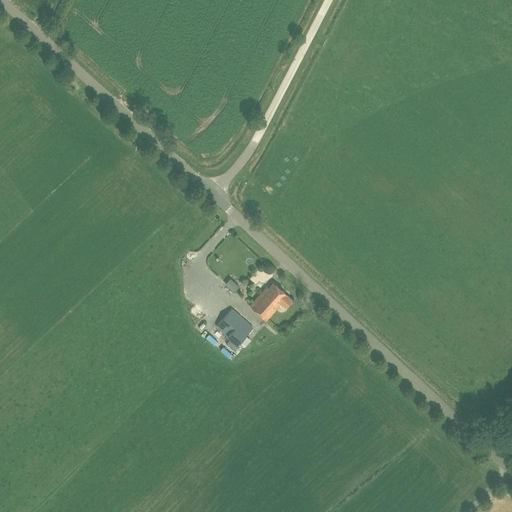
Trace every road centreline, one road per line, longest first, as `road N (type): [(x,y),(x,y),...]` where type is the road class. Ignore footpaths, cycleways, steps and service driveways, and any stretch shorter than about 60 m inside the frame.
road 1 (tertiary): [(511,473),(213,198)]
road 2 (tertiary): [(213,198),(0,4)]
road 3 (unclassified): [(213,198),(239,180),(264,142),(335,0)]
